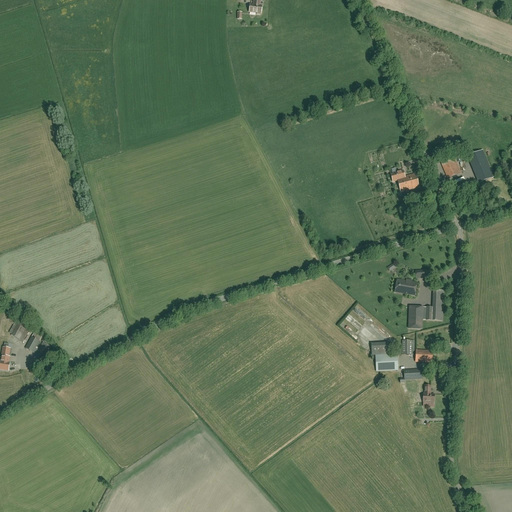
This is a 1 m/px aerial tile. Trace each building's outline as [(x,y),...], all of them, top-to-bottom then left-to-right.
[(250,5),(249,13),(256,14),(256,15),(260,15),(260,14),(261,14),(262,7),(260,7),(260,1),(254,0),(253,0),(253,6),(250,5)] [(443,164),(449,180),(462,174),(457,159),(443,164)] [(473,168),(480,183),(493,178),(487,163),(473,168)] [(393,182),(397,181),(400,193),(419,187),(415,174),(405,177),(403,171),(401,172),(400,171),(397,172),(397,173),(391,175),(393,182)] [(429,191),(418,194),(420,203),(432,200),(429,191)] [(428,208),(431,213),(437,209),(433,205),(428,208)] [(391,272),(397,267),(394,263),(388,268),(391,272)] [(407,281),(406,282),(397,280),(395,293),(415,296),(417,284),(412,283),(412,281),(407,281)] [(426,321),(442,321),(443,291),(433,291),(432,308),(426,308),(426,321)] [(422,320),(422,308),(409,307),(408,329),(422,329),(422,320)] [(29,332),(23,328),(28,319),(21,316),(11,336),(23,343),(29,332)] [(25,349),(33,353),(35,355),(38,350),(36,348),(40,342),(39,342),(42,337),(34,333),(32,337),(31,337),(25,349)] [(402,341),(402,355),(414,355),(414,341),(402,341)] [(42,364),(51,347),(43,343),(34,359),(42,364)] [(371,356),(375,355),(376,372),(398,370),(397,354),(390,354),(389,343),(371,344),(371,356)] [(0,361),(0,369),(8,371),(10,363),(9,363),(10,359),(19,360),(21,349),(6,347),(4,358),(5,358),(4,359),(1,359),(1,362),(0,361)] [(436,351),(418,350),(418,362),(436,363),(436,351)] [(422,369),(404,370),(404,379),(400,379),(400,384),(405,383),(405,380),(423,379),(422,369)] [(423,394),(423,402),(434,403),(434,395),(431,395),(431,386),(425,386),(425,394),(423,394)]
